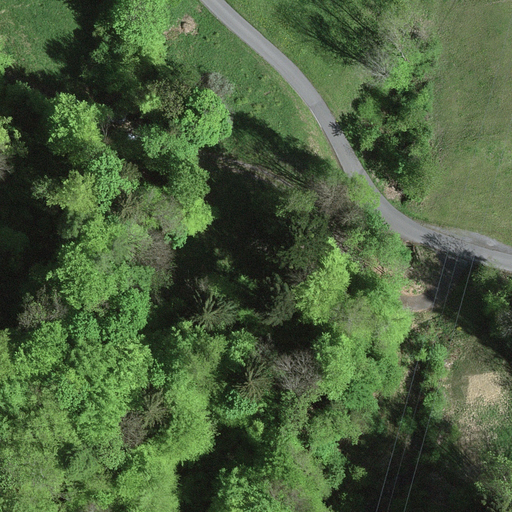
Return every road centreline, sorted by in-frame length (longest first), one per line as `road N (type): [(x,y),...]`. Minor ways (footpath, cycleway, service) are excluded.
road 1 (track): [(453,249),(430,299),(381,301),(313,210),(219,151),(115,125),(0,81)]
road 2 (unclassified): [(206,0),(394,224),(511,264)]
